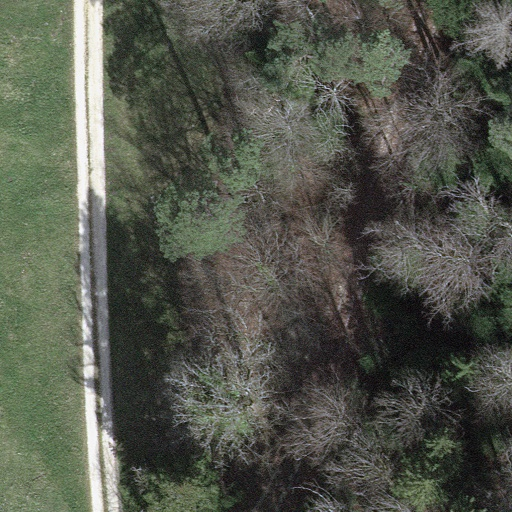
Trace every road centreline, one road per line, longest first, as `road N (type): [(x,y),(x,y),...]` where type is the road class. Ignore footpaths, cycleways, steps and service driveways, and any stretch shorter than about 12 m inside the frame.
road 1 (track): [(245,511),(320,359),(436,0)]
road 2 (track): [(89,0),(91,302),(108,511)]
